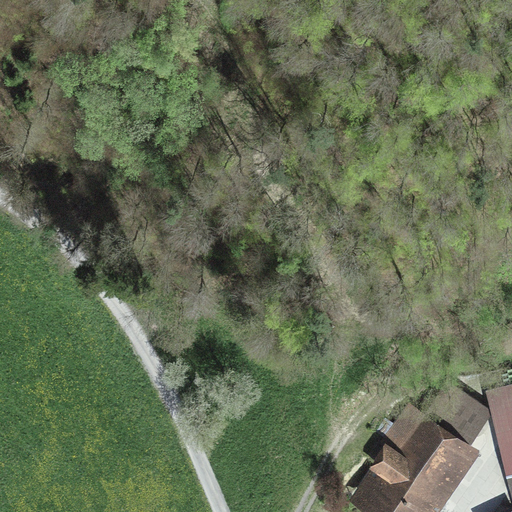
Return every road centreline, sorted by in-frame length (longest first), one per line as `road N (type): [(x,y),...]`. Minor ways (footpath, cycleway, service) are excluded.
road 1 (track): [(301,511),(329,448),(345,318),(336,285),(274,188),(250,96),(207,0)]
road 2 (track): [(220,511),(141,343),(67,251),(0,201)]
